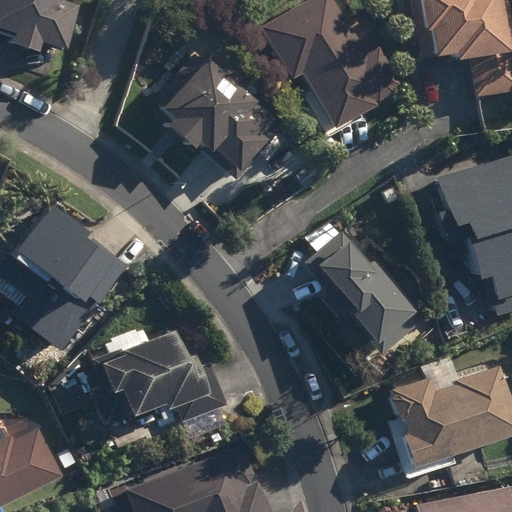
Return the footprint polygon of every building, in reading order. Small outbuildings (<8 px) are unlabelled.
[(0,0),(0,32),(6,34),(4,42),(29,49),(31,42),(55,50),(69,5),(54,0),(0,0)] [(284,77),(294,72),(305,91),(299,94),(319,131),(367,104),(365,101),(364,99),(369,100),(384,91),(386,86),(391,83),(370,44),(357,51),(328,0),(301,0),(255,26),(284,77)] [(511,59),(503,0),(406,0),(414,58),(445,54),(446,59),(464,57),(470,96),(511,89),(511,59)] [(195,59),(189,53),(150,97),(155,103),(152,107),(229,178),(273,130),(263,121),(266,118),(242,97),(248,89),(214,58),(207,66),(197,57),(195,59)] [(457,236),(469,276),(479,273),(490,314),(511,307),(511,173),(507,156),(446,173),(432,178),(441,209),(431,212),(440,241),(457,236)] [(309,167),(303,172),(309,180),(316,175),(309,167)] [(379,191),(384,202),(393,198),(388,186),(379,191)] [(42,204),(0,256),(0,294),(11,303),(3,311),(51,349),(115,270),(119,265),(86,238),(82,243),(74,236),(77,232),(42,204)] [(362,261),(338,231),(298,262),(323,294),(316,300),(335,323),(344,316),(373,353),(419,318),(390,280),(385,284),(365,259),(362,261)] [(97,386),(85,390),(97,421),(98,423),(126,413),(153,403),(159,417),(159,419),(169,416),(165,407),(165,406),(169,405),(176,422),(219,406),(221,405),(205,361),(194,365),(188,367),(182,353),(175,356),(165,331),(165,329),(117,348),(86,360),(97,386)] [(425,373),(408,379),(409,383),(387,390),(384,398),(389,415),(395,419),(400,434),(393,437),(405,476),(447,463),(444,454),(511,433),(511,421),(495,366),(450,380),(451,384),(430,390),(425,373)] [(0,503),(57,475),(33,428),(8,440),(5,435),(0,437),(0,503)] [(72,462),(64,447),(52,454),(60,469),(72,462)] [(265,511),(254,482),(245,484),(244,483),(248,473),(241,452),(231,447),(122,487),(119,488),(128,511),(265,511)] [(480,459),(446,470),(451,489),(486,478),(480,459)] [(414,511),(511,511),(511,482),(412,502),(414,511)]
